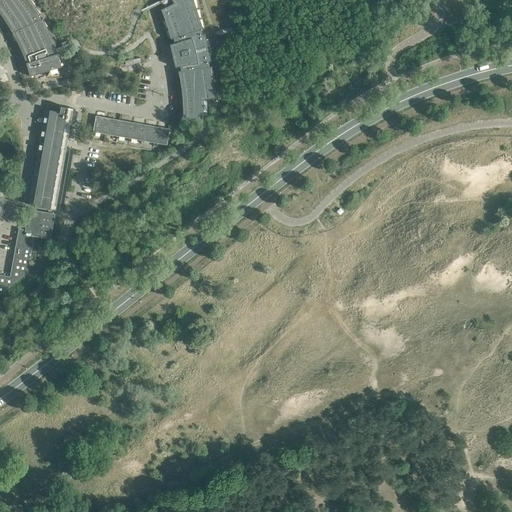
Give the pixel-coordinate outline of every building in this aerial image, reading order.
[(0,0),(0,14),(3,19),(9,28),(15,38),(21,51),(24,59),(25,63),(30,76),(50,70),(52,66),(56,68),(61,67),(57,53),(56,54),(54,47),(56,46),(43,18),(40,19),(38,16),(40,14),(31,0),(0,0)] [(160,0),(164,8),(161,9),(162,14),(165,22),(169,32),(170,39),(173,38),(174,43),(170,44),(175,67),(180,66),(180,71),(178,71),(179,77),(181,87),(182,98),(182,108),(183,116),(182,122),(202,123),(202,112),(213,112),(213,98),(216,97),(215,92),(213,83),(212,72),(212,66),(209,66),(209,61),(210,61),(208,46),(204,34),(202,34),(200,29),(203,28),(193,0),(160,0)] [(33,206),(50,209),(67,108),(51,105),(33,206)] [(105,134),(109,117),(96,115),(93,131),(105,134)] [(121,120),(109,117),(105,134),(118,136),(121,120)] [(130,138),(133,122),(121,120),(118,136),(130,138)] [(142,140),(146,124),(133,122),(130,138),(142,140)] [(155,143),(158,126),(146,124),(142,140),(155,143)] [(170,128),(158,126),(155,143),(167,145),(170,128)] [(0,217),(0,216),(0,214),(0,215),(1,216),(2,216),(1,214),(2,213),(2,214),(3,214),(2,212),(3,212),(4,213),(4,212),(3,211),(4,210),(5,211),(5,210),(4,209),(6,207),(7,204),(8,202),(9,199),(8,199),(0,195),(0,217)] [(0,294),(28,272),(34,236),(50,239),(55,214),(29,209),(26,230),(19,228),(10,277),(0,274),(0,294)]
